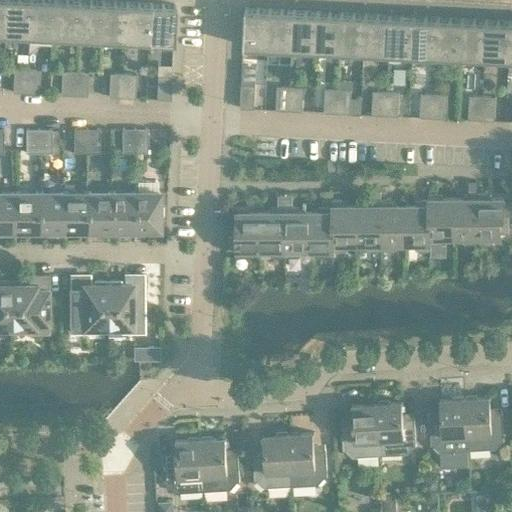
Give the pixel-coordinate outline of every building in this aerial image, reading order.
[(28,34),(29,0),(5,0),(4,33),(28,34)] [(52,36),(53,0),(29,0),(28,34),(52,36)] [(53,0),(52,36),(76,37),(77,0),(53,0)] [(100,38),(102,1),(87,0),(77,0),(76,37),(100,38)] [(124,39),(126,2),(102,1),(100,38),(124,39)] [(148,40),(149,3),(126,2),(124,39),(148,40)] [(149,3),(148,40),(173,41),(174,4),(149,3)] [(243,45),(268,46),(270,9),(245,8),(243,45)] [(268,46),(292,47),(294,10),(270,9),(268,46)] [(292,47),(316,48),(318,11),(294,10),(292,47)] [(316,48),(340,50),(342,12),(318,11),(316,48)] [(340,50),(364,51),(366,14),(342,12),(340,50)] [(364,51),(388,52),(390,15),(366,14),(364,51)] [(388,52),(412,53),(413,16),(390,15),(388,52)] [(412,53),(436,54),(438,17),(413,16),(412,53)] [(436,54),(460,56),(462,18),(438,17),(436,54)] [(460,56),(484,57),(486,20),(462,18),(460,56)] [(484,57),(508,58),(510,21),(486,20),(484,57)] [(12,92),(25,92),(26,68),(13,68),(12,92)] [(39,69),(26,68),(25,92),(38,93),(39,69)] [(60,94),(73,95),(74,71),(61,70),(60,94)] [(87,71),(74,71),(73,95),(86,95),(87,71)] [(108,96),(121,97),(122,73),(109,72),(108,96)] [(136,74),(122,73),(121,97),(135,98),(136,74)] [(170,99),(171,75),(157,75),(156,99),(170,99)] [(255,84),(241,84),(240,108),(254,108),(255,84)] [(275,109),(289,110),(290,86),(277,85),(275,109)] [(303,87),(290,86),(289,110),(302,111),(303,87)] [(323,112),(337,112),(338,88),(325,88),(323,112)] [(351,89),(338,88),(337,112),(350,113),(351,89)] [(371,114),(385,115),(386,91),(373,90),(371,114)] [(399,91),(386,91),(385,115),(398,115),(399,91)] [(419,117),(433,117),(434,93),(420,92),(419,117)] [(447,94),(434,93),(433,117),(446,118),(447,94)] [(468,119),(481,120),(482,96),(469,95),(468,119)] [(495,96),(482,96),(481,120),(494,120),(495,96)] [(38,152),(38,128),(25,128),(25,152),(38,152)] [(38,128),(38,152),(51,152),(51,128),(38,128)] [(86,152),(86,128),(73,128),(73,152),(86,152)] [(86,128),(86,152),(99,152),(99,128),(86,128)] [(134,152),(134,128),(121,128),(121,152),(134,152)] [(147,128),(134,128),(134,152),(147,152),(147,128)] [(134,191),(134,229),(159,229),(159,214),(161,214),(161,206),(159,206),(159,191),(157,191),(157,183),(154,181),(140,181),(137,183),(137,191),(134,191)] [(14,232),(14,191),(0,191),(0,229),(2,230),(2,232),(14,232)] [(38,230),(38,191),(14,191),(14,232),(27,232),(27,230),(38,230)] [(62,232),(62,191),(38,191),(38,230),(50,230),(50,232),(62,232)] [(62,191),(62,232),(75,232),(75,229),(86,229),(86,191),(62,191)] [(110,191),(86,191),(86,229),(98,229),(98,232),(110,232),(110,191)] [(134,229),(134,191),(110,191),(110,232),(123,232),(123,229),(134,229)] [(455,217),(455,198),(437,198),(437,193),(428,193),(428,199),(429,199),(429,244),(431,244),(442,244),(446,240),(446,236),(451,236),(451,217),(455,217)] [(477,244),(477,193),(469,193),(469,198),(455,198),(455,217),(451,217),(451,236),(461,236),(461,240),(464,244),(477,244)] [(477,193),(477,244),(490,244),(494,240),(494,236),(500,236),(500,232),(508,232),(508,216),(504,216),(504,198),(485,198),(485,193),(477,193)] [(359,223),(359,205),(341,205),(341,199),(331,199),(331,205),(333,205),(333,250),(334,250),(346,250),(350,247),(350,242),(355,242),(355,223),(359,223)] [(381,250),(381,199),(373,199),(373,205),(359,205),(359,223),(355,223),(355,242),(365,242),(365,247),(368,250),(381,250)] [(407,223),(407,204),(389,204),(389,199),(381,199),(381,250),(394,250),(398,246),(398,242),(403,242),(403,223),(407,223)] [(429,199),(428,199),(421,199),(421,204),(407,204),(407,223),(403,223),(403,242),(413,242),(413,246),(416,250),(431,250),(431,244),(429,244),(429,199)] [(333,205),(331,205),(325,205),(325,211),(311,211),(311,229),(307,230),(307,248),(316,248),(316,253),(320,256),(334,256),(334,250),(333,250),(333,205)] [(263,230),(263,211),(245,211),(245,206),(236,206),(236,235),(236,249),(236,257),(250,257),(254,253),(254,249),(259,249),(259,230),(263,230)] [(259,230),(259,249),(269,249),(269,253),(272,257),(285,257),(285,206),(277,206),(277,211),(263,211),(263,230),(259,230)] [(285,206),(285,257),(298,257),(301,253),(301,249),(307,248),(307,230),(311,229),(311,211),(293,211),(293,206),(285,206)] [(236,249),(236,235),(228,235),(228,249),(236,249)] [(108,280),(106,280),(107,327),(130,327),(130,331),(130,332),(136,332),(143,331),(143,324),(143,274),(142,274),(142,275),(129,275),(129,277),(130,277),(130,283),(119,283),(119,280),(108,280)] [(12,280),(10,280),(11,327),(34,327),(34,331),(34,332),(40,332),(47,332),(47,324),(48,325),(47,275),(46,275),(46,276),(33,276),(33,277),(34,277),(34,283),(23,283),(23,281),(12,281),(12,280)] [(83,327),(107,327),(106,280),(105,280),(94,280),(94,281),(94,283),(83,283),(83,277),(84,277),(84,276),(71,276),(71,275),(70,275),(70,324),(70,332),(78,332),(84,332),(84,331),(83,331),(83,327)] [(0,327),(11,327),(10,280),(9,280),(9,281),(0,280),(0,327)] [(158,346),(146,346),(147,358),(158,358),(158,346)] [(490,396),(465,398),(468,449),(494,448),(501,440),(504,440),(502,412),(490,413),(489,397),(490,397),(490,396)] [(440,451),(468,449),(465,398),(439,399),(439,400),(440,400),(441,416),(429,416),(431,444),(433,444),(440,451)] [(403,401),(377,403),(380,455),(407,453),(413,445),(416,445),(414,417),(402,418),(401,403),(403,402),(403,401)] [(380,455),(377,403),(351,404),(351,405),(352,405),(353,421),(341,422),(343,450),(345,450),(353,456),(380,455)] [(288,433),(291,485),(318,484),(325,476),(327,476),(326,448),(314,448),(313,433),(314,433),(314,432),(288,433)] [(291,485),(288,433),(262,435),(262,436),(263,436),(264,451),(253,452),(254,480),(257,480),(264,487),(291,485)] [(226,437),(200,438),(203,490),(230,489),(237,481),(240,481),(238,453),(226,454),(225,438),(226,438),(226,437)] [(203,490),(200,438),(174,440),(174,441),(176,441),(177,457),(165,457),(166,485),(169,485),(176,492),(203,490)] [(396,508),(395,495),(383,495),(384,509),(396,508)]
